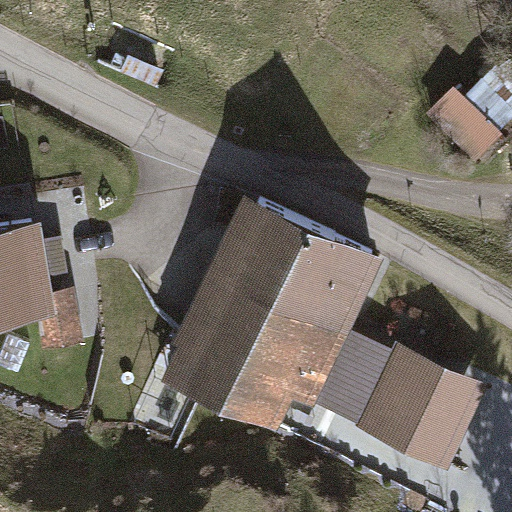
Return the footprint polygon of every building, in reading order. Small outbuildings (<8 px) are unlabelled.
[(116,50),(109,68),(133,77),(140,59),(116,50)] [(430,123),(483,172),(508,145),(491,130),(511,108),(487,86),(466,108),(454,97),(430,123)] [(245,203),(162,385),(303,449),(322,406),(354,421),(342,448),(444,493),(491,390),(389,344),(386,351),(354,336),(386,266),(245,203)] [(35,213),(0,218),(0,326),(43,320),(48,355),(85,349),(77,295),(48,299),(35,213)] [(58,369),(17,366),(16,388),(56,390),(58,369)]
